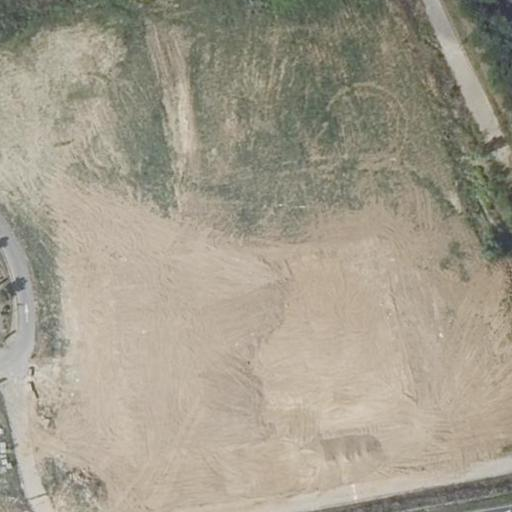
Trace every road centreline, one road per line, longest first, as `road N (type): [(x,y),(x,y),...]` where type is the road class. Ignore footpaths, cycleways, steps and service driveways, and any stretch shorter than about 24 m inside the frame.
road 1 (unknown): [(511,466),(278,511)]
road 2 (unknown): [(429,0),(511,188)]
road 3 (unknown): [(53,511),(39,466),(28,340)]
